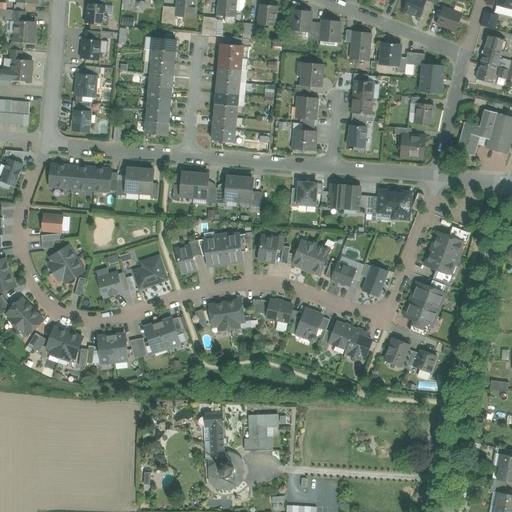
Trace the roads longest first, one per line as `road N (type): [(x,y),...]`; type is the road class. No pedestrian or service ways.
road 1 (residential): [(47,144),(24,206),(22,255),(45,299),(83,319),(247,283),(274,283),(377,314),(439,179)]
road 2 (tertiary): [(511,187),(495,237),(443,511)]
road 3 (residential): [(325,0),(466,55)]
road 4 (residential): [(47,144),(58,0)]
road 5 (residential): [(188,157),(332,167)]
road 6 (residential): [(47,144),(188,157)]
road 7 (residential): [(466,55),(439,179)]
